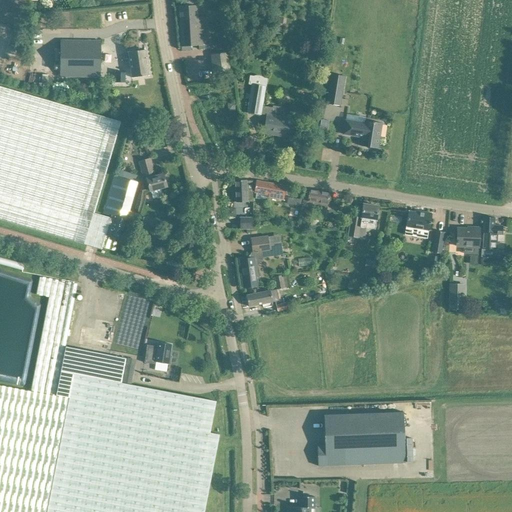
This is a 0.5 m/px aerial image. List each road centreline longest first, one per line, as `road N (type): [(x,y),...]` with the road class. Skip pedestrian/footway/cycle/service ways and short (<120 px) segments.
road 1 (unclassified): [(511,211),(238,169),(195,177)]
road 2 (unclassified): [(0,241),(178,291),(221,291)]
road 3 (unclassified): [(246,511),(243,408),(221,291)]
road 4 (unclassified): [(195,177),(158,0)]
